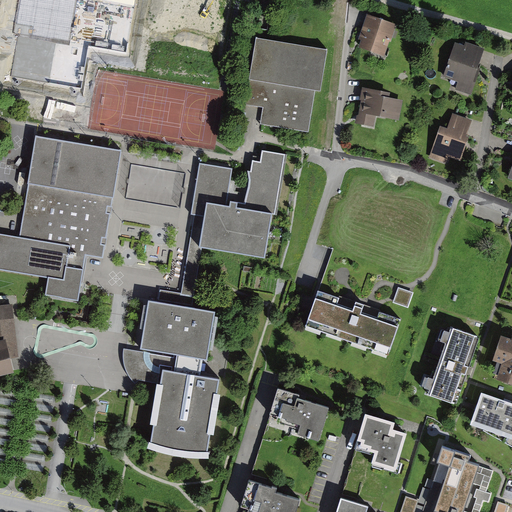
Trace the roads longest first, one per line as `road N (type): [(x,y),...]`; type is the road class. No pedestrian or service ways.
road 1 (residential): [(511,210),(401,170),(336,159)]
road 2 (track): [(380,0),(511,37)]
